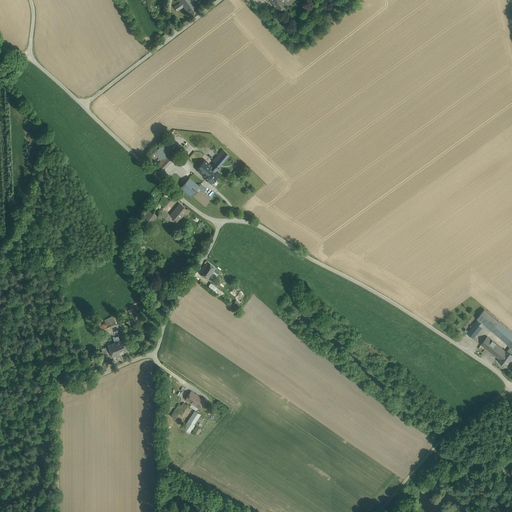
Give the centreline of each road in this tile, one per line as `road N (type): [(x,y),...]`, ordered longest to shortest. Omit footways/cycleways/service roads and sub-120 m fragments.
road 1 (unclassified): [(511,388),(401,308),(256,223),(218,220)]
road 2 (unclassified): [(218,220),(177,196),(29,57)]
road 3 (unknown): [(109,131),(264,0)]
road 4 (unclassified): [(218,220),(208,254),(166,315),(156,351),(108,370)]
